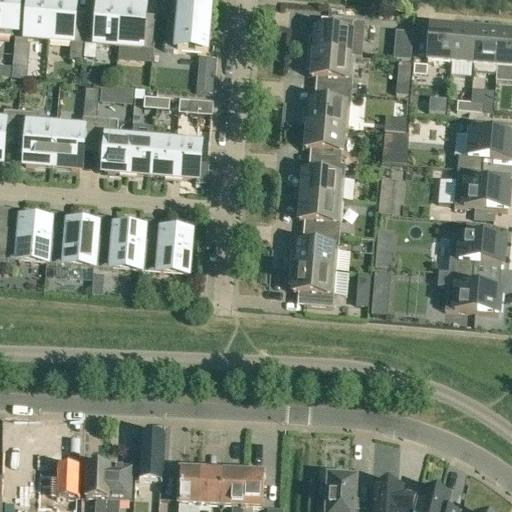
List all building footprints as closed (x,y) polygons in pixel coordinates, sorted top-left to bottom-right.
[(17,12),(18,7),(18,0),(14,0),(0,0),(0,38),(14,39),(14,40),(15,41),(17,12)] [(17,12),(15,41),(49,43),(52,3),(30,1),(29,13),(17,12)] [(74,17),(74,11),(75,5),(52,3),(49,43),(83,46),(86,18),(74,17)] [(86,18),(83,46),(118,49),(122,9),(99,7),(98,19),(86,18)] [(144,11),(122,9),(118,49),(153,52),(156,18),(155,18),(154,24),(143,23),(144,11)] [(180,26),(167,24),(164,53),(205,57),(209,16),(181,14),(180,26)] [(310,41),(309,56),(354,60),(354,59),(350,59),(353,24),(327,21),(326,34),(315,33),(315,41),(310,41)] [(427,63),(451,65),(454,31),(429,29),(429,30),(430,30),(427,63)] [(474,67),(477,33),(454,31),(451,65),(474,67)] [(499,35),(477,33),(474,67),(496,69),(499,35)] [(511,35),(499,35),(496,69),(511,70),(511,35)] [(321,93),(351,96),(354,60),(309,56),(307,72),(312,72),(311,80),(322,81),(321,93)] [(402,97),(405,65),(392,64),(389,96),(402,97)] [(426,78),(427,68),(414,67),(413,77),(426,78)] [(12,70),(0,68),(0,79),(11,81),(12,70)] [(12,69),(12,70),(11,81),(11,82),(26,84),(27,70),(12,69)] [(95,76),(82,76),(82,88),(94,88),(95,76)] [(198,76),(196,96),(212,97),(213,78),(198,76)] [(91,110),(124,111),(124,92),(79,91),(78,118),(91,118),(91,110)] [(348,132),(351,96),(321,93),(320,106),(309,105),(309,113),(304,112),(303,126),(302,126),(302,127),(307,128),(348,132)] [(143,110),(156,112),(157,101),(144,100),(143,110)] [(170,102),(157,101),(156,112),(169,113),(170,102)] [(179,115),(189,116),(191,103),(180,103),(179,115)] [(456,114),(470,115),(470,105),(457,104),(456,114)] [(483,106),(470,105),(470,115),(483,116),(483,106)] [(3,126),(0,125),(0,166),(1,166),(3,142),(15,143),(18,114),(4,113),(3,126)] [(53,171),(56,130),(38,129),(39,116),(18,114),(15,143),(27,144),(25,168),(53,171)] [(56,130),(53,171),(80,173),(82,149),(94,150),(97,121),(83,120),(82,133),(56,130)] [(104,175),(128,177),(131,138),(117,137),(118,123),(97,121),(94,150),(106,151),(104,175)] [(348,133),(348,132),(307,128),(305,152),(316,153),(315,165),(340,167),(343,132),(348,133)] [(302,151),(303,133),(292,132),(291,151),(302,151)] [(456,136),(453,159),(458,159),(457,173),(483,175),(484,163),(511,165),(511,159),(511,139),(470,136),(470,137),(456,136)] [(384,137),(382,165),(405,167),(408,139),(384,137)] [(151,179),(154,140),(131,138),(128,177),(151,179)] [(151,179),(173,181),(177,142),(154,140),(151,179)] [(173,181),(182,181),(197,183),(200,149),(177,147),(177,142),(173,181)] [(303,177),(301,200),(342,204),(345,168),(340,167),(315,165),(314,177),(303,177)] [(440,182),(438,206),(454,208),(454,210),(475,212),(496,214),(507,215),(509,189),(482,187),(483,175),(457,173),(456,184),(440,182)] [(299,224),(304,224),(310,225),(309,237),(339,239),(342,204),(301,200),(299,224)] [(379,207),(378,217),(394,219),(395,208),(379,207)] [(475,212),(474,222),(495,224),(496,214),(475,212)] [(2,231),(0,256),(0,262),(46,266),(50,226),(22,224),(21,232),(2,231)] [(466,225),(465,235),(490,237),(490,228),(466,225)] [(46,266),(93,270),(96,230),(69,228),(68,236),(49,235),(50,226),(46,266)] [(96,230),(93,270),(140,274),(143,234),(115,231),(115,240),(96,239),(97,230),(96,230)] [(377,233),(374,270),(390,271),(394,235),(377,233)] [(143,234),(140,274),(187,278),(190,238),(162,235),(162,244),(143,243),(144,234),(143,234)] [(292,256),(291,271),(336,275),(339,239),(309,237),(308,249),(297,248),(296,256),(292,256)] [(438,275),(438,276),(474,279),(475,267),(502,269),(505,243),(451,239),(448,276),(438,275)] [(1,266),(0,273),(0,275),(10,276),(11,267),(1,266)] [(294,287),(294,289),(293,295),(304,296),(303,309),(333,311),(336,275),(291,271),(289,287),(294,287)] [(374,276),(370,317),(386,319),(390,277),(374,276)] [(438,276),(437,289),(447,290),(444,314),(498,319),(500,293),(473,291),(474,279),(438,276)] [(356,298),(355,308),(368,309),(369,299),(356,298)] [(141,439),(139,485),(162,486),(164,440),(160,440),(160,435),(145,434),(145,439),(141,439)] [(106,511),(108,474),(108,470),(104,470),(100,470),(98,468),(92,467),(90,470),(87,470),(86,480),(86,503),(93,503),(92,511),(106,511)] [(67,511),(68,502),(78,502),(78,488),(79,472),(76,471),(76,469),(67,469),(67,471),(57,471),(55,511),(67,511)] [(109,471),(108,470),(108,474),(106,511),(119,511),(119,504),(121,504),(130,504),(131,472),(127,471),(126,469),(120,469),(117,471),(109,471)] [(198,511),(200,475),(181,474),(180,498),(179,503),(179,511),(198,511)] [(220,511),(222,475),(200,475),(198,511),(220,511)] [(242,511),(244,476),(222,475),(220,511),(242,511)] [(264,477),(244,476),(242,511),(252,511),(253,511),(262,511),(264,477)] [(326,511),(355,511),(354,511),(356,482),(352,481),(352,477),(340,477),(340,481),(328,480),(327,496),(323,496),(322,508),(327,508),(326,511)] [(413,511),(418,495),(403,495),(403,488),(398,487),(398,483),(378,482),(378,486),(373,486),(371,511),(413,511)] [(446,511),(450,499),(422,492),(417,511),(446,511)] [(39,511),(51,511),(52,501),(40,500),(39,511)]
